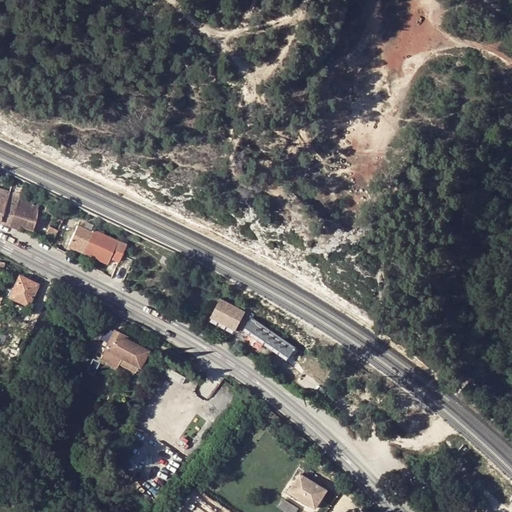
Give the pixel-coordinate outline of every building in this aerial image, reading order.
[(0,220),(1,221),(12,191),(0,187),(0,220)] [(10,224),(20,195),(21,194),(12,191),(1,221),(10,224)] [(24,226),(34,230),(36,226),(38,227),(40,223),(38,222),(41,206),(20,195),(10,224),(22,229),(24,226)] [(67,215),(49,205),(45,212),(58,218),(64,221),(67,215)] [(59,232),(64,221),(58,218),(53,229),(59,232)] [(79,225),(94,233),(95,231),(97,225),(83,219),(79,225)] [(79,225),(69,246),(84,253),(94,233),(79,225)] [(53,243),(59,232),(53,229),(51,228),(46,239),(53,243)] [(127,246),(95,231),(94,233),(84,253),(108,263),(111,257),(120,262),(127,246)] [(179,268),(175,276),(183,281),(188,273),(179,268)] [(28,304),(38,284),(20,276),(10,296),(28,304)] [(269,335),(300,357),(305,349),(250,306),(227,292),(224,298),(220,296),(211,314),(222,321),(236,329),(242,317),(269,335)] [(108,323),(115,327),(119,317),(108,311),(105,315),(91,342),(90,344),(96,347),(108,323)] [(222,321),(211,314),(207,321),(218,327),(222,321)] [(95,318),(87,315),(84,321),(80,319),(77,324),(89,330),(95,318)] [(72,342),(77,331),(67,326),(61,338),(72,342)] [(125,341),(127,338),(114,331),(105,349),(105,350),(138,367),(141,368),(149,351),(125,341)] [(89,342),(92,336),(87,333),(84,340),(89,342)] [(259,343),(249,358),(251,359),(257,363),(261,366),(271,351),(259,343)] [(138,367),(105,350),(100,359),(117,367),(119,363),(136,371),(138,367)] [(190,452),(194,444),(186,439),(182,448),(190,452)] [(53,457),(39,450),(36,457),(50,464),(53,457)] [(316,509),(328,490),(299,473),(290,491),(303,499),(302,501),(316,509)]
